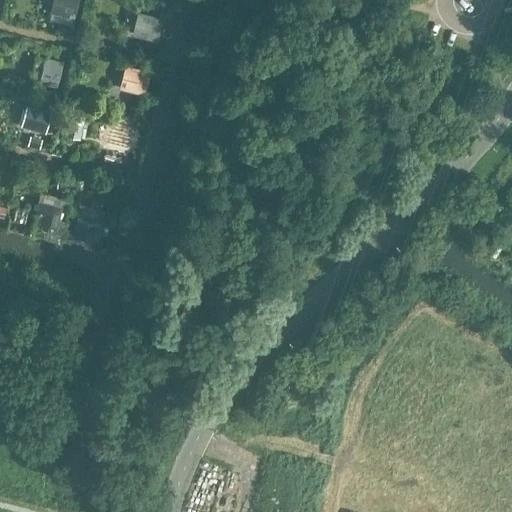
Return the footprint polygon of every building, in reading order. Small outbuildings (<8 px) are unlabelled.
[(53,0),(51,8),(76,15),(79,0),(53,0)] [(152,10),(127,3),(121,24),(146,31),(152,10)] [(51,67),(26,60),(20,81),(46,88),(51,67)] [(146,93),(152,69),(126,62),(120,86),(146,93)] [(23,126),(49,129),(51,107),(25,104),(23,126)] [(125,123),(99,117),(94,142),(120,148),(125,123)] [(61,233),(68,196),(40,191),(34,229),(61,233)] [(74,237),(100,240),(104,212),(78,209),(74,237)]
